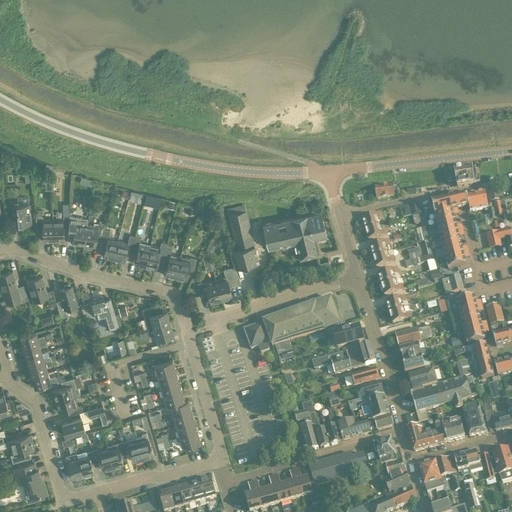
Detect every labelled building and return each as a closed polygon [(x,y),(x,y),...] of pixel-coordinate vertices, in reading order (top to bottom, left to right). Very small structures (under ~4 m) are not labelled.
[(473,166),(454,170),(457,188),(480,184),(478,171),(473,171),(473,166)] [(377,200),(394,198),(394,193),(398,192),(397,184),(375,187),(377,200)] [(126,197),(129,191),(123,188),(120,194),(126,197)] [(491,203),(499,201),(497,189),(489,191),(491,203)] [(488,210),(485,193),(468,196),(470,208),(470,213),(488,210)] [(159,207),(161,197),(146,194),(143,204),(159,207)] [(469,208),(470,208),(468,196),(467,195),(467,196),(459,198),(433,204),(432,204),(435,216),(458,210),(462,209),(469,208)] [(17,201),(10,201),(11,214),(17,214),(18,225),(31,224),(30,204),(17,205),(17,201)] [(495,209),(498,219),(503,218),(501,208),(500,203),(494,204),(495,209)] [(186,213),(194,215),(195,208),(188,206),(186,213)] [(411,217),(421,215),(419,206),(409,208),(411,217)] [(230,251),(235,266),(236,268),(258,263),(254,245),(246,210),(228,214),(236,249),(230,251)] [(435,216),(438,226),(455,222),(454,217),(459,215),(458,210),(435,216)] [(496,221),(495,210),(488,211),(490,222),(496,221)] [(320,213),(262,225),(267,248),(296,242),(300,258),(317,254),(313,239),(326,236),(320,213)] [(366,231),(380,227),(378,221),(383,219),(382,215),(363,220),(366,231)] [(69,228),(70,216),(69,216),(63,216),(63,220),(53,220),(53,241),(64,240),(64,228),(69,228)] [(72,244),(84,245),(86,225),(87,219),(70,216),(69,228),(69,232),(74,233),(72,244)] [(53,241),(53,220),(42,220),(42,217),(36,217),(37,228),(42,228),(42,230),(43,241),(53,241)] [(438,226),(441,237),(463,232),(462,226),(456,228),(455,222),(438,226)] [(102,237),(104,229),(104,225),(94,223),(94,226),(86,225),(84,245),(95,247),(97,236),(102,237)] [(380,227),(366,231),(368,241),(388,235),(386,230),(381,232),(380,227)] [(114,259),(118,241),(108,239),(109,230),(104,229),(102,237),(100,245),(105,246),(103,257),(114,259)] [(500,240),(511,237),(511,234),(511,229),(487,234),(490,250),(501,247),(500,240)] [(441,237),(443,248),(460,244),(459,238),(464,237),(463,232),(441,237)] [(132,252),(135,237),(130,235),(128,243),(118,241),(114,259),(124,261),(126,251),(132,252)] [(207,248),(208,253),(212,252),(218,239),(212,236),(207,248)] [(145,266),(150,245),(140,242),(141,238),(135,237),(132,252),(137,254),(135,264),(145,266)] [(431,241),(425,243),(429,257),(433,256),(435,255),(431,241)] [(163,260),(167,244),(161,242),(160,247),(150,245),(145,266),(155,268),(157,258),(163,260)] [(175,277),(180,256),(170,254),(172,247),(173,243),(168,242),(167,246),(167,244),(163,260),(162,264),(167,265),(165,275),(175,277)] [(373,258),(388,254),(386,248),(391,247),(390,242),(370,247),(373,258)] [(443,248),(446,259),(468,253),(467,248),(462,249),(460,244),(443,248)] [(408,252),(410,262),(411,262),(411,263),(421,259),(419,249),(408,252)] [(470,258),(468,253),(446,259),(448,269),(448,270),(466,265),(464,260),(470,258)] [(388,254),(373,258),(376,268),(395,262),(394,258),(389,259),(388,254)] [(180,256),(175,277),(186,279),(188,270),(193,271),(196,259),(189,257),(189,258),(180,256)] [(411,262),(410,262),(405,263),(407,269),(423,264),(427,263),(434,261),(433,256),(429,257),(421,259),(411,263),(411,262)] [(434,261),(427,263),(430,272),(437,270),(434,261)] [(320,265),(323,275),(329,273),(326,263),(320,265)] [(215,279),(221,300),(232,297),(229,287),(240,284),(236,268),(235,266),(223,269),(225,276),(215,279)] [(397,270),(378,275),(381,285),(400,280),(399,274),(397,270)] [(13,271),(0,274),(0,281),(6,304),(20,300),(21,301),(28,299),(24,285),(17,287),(13,271)] [(433,280),(434,280),(435,284),(440,283),(439,279),(440,278),(438,271),(431,273),(433,280)] [(47,296),(50,306),(51,306),(52,308),(57,307),(57,304),(56,302),(53,290),(46,292),(42,276),(27,280),(33,300),(47,296)] [(446,295),(463,290),(459,277),(442,282),(446,295)] [(210,303),(221,300),(215,279),(205,282),(205,281),(197,283),(201,295),(208,293),(210,303)] [(384,296),(403,290),(402,285),(400,280),(381,285),(384,296)] [(417,289),(428,287),(426,280),(416,282),(417,289)] [(62,301),(56,302),(57,304),(57,307),(60,317),(67,315),(65,309),(77,305),(72,286),(71,287),(70,285),(69,284),(64,285),(63,287),(64,289),(59,290),(62,301)] [(90,301),(83,303),(85,311),(90,310),(91,313),(96,311),(99,319),(104,317),(107,328),(114,326),(118,325),(115,315),(110,298),(104,300),(103,296),(90,300),(90,301)] [(459,313),(482,307),(481,302),(475,303),(474,298),(474,297),(456,302),(457,302),(459,313)] [(389,313),(403,309),(402,304),(406,303),(405,298),(386,303),(389,313)] [(315,305),(297,311),(280,317),(289,341),(324,331),(325,331),(344,324),(339,310),(335,311),(331,299),(315,305)] [(446,301),(438,303),(441,315),(449,313),(449,311),(451,311),(448,302),(447,302),(446,301)] [(160,304),(147,308),(142,310),(147,329),(170,322),(167,311),(162,312),(160,304)] [(486,308),(490,326),(505,323),(500,305),(486,308)] [(483,312),(482,307),(459,313),(462,323),(479,319),(478,313),(483,312)] [(411,319),(408,308),(403,310),(403,309),(389,313),(392,324),(411,319)] [(118,325),(114,326),(116,333),(123,331),(121,323),(118,314),(115,315),(118,325)] [(244,329),(251,350),(259,348),(261,353),(269,351),(267,345),(271,343),(272,348),(289,342),(289,341),(280,317),(244,329)] [(462,323),(465,334),(487,328),(486,323),(481,325),(479,319),(462,323)] [(173,333),(170,322),(147,329),(149,335),(155,333),(156,339),(159,346),(171,343),(169,336),(173,333)] [(489,334),(487,328),(465,334),(468,345),(467,345),(485,341),(485,340),(483,335),(489,334)] [(141,338),(149,336),(149,335),(147,329),(139,331),(141,338)] [(338,330),(330,332),(331,337),(334,336),(337,349),(362,342),(359,329),(339,334),(338,330)] [(399,348),(421,342),(418,330),(395,335),(399,348)] [(23,347),(45,340),(44,336),(38,338),(36,332),(20,336),(23,347)] [(511,343),(509,332),(494,336),(493,335),(496,347),(497,347),(496,347),(511,343)] [(454,348),(462,346),(460,338),(451,341),(453,349),(454,348)] [(26,357),(42,352),(41,347),(46,345),(45,340),(23,347),(26,357)] [(399,350),(402,361),(422,356),(422,357),(427,356),(426,350),(420,351),(419,345),(399,350)] [(478,364),(489,361),(486,346),(486,345),(474,348),(474,349),(478,364)] [(351,352),(347,353),(348,359),(352,370),(376,363),(371,346),(351,352)] [(464,355),(462,346),(454,348),(453,349),(456,357),(464,355)] [(29,367),(51,360),(50,356),(43,358),(42,352),(26,357),(29,367)] [(281,363),(294,359),(292,353),(279,357),(281,363)] [(315,362),(313,362),(315,370),(332,365),(335,375),(352,370),(348,359),(347,353),(326,358),(321,360),(315,362)] [(104,354),(97,356),(99,363),(106,361),(104,354)] [(425,368),(422,357),(422,356),(402,361),(405,373),(425,368)] [(32,377),(47,372),(46,367),(52,365),(51,360),(29,367),(32,377)] [(157,375),(175,370),(172,360),(154,365),(151,366),(152,370),(155,369),(157,375)] [(472,375),(468,361),(456,364),(460,379),(472,375)] [(489,361),(478,364),(482,380),(494,377),(493,377),(489,361)] [(511,372),(511,365),(511,361),(496,365),(495,364),(495,365),(498,377),(499,377),(498,376),(511,372)] [(159,379),(160,385),(178,380),(175,370),(157,375),(154,376),(155,380),(159,379)] [(352,376),(355,388),(363,385),(379,380),(377,370),(360,374),(352,376)] [(421,391),(423,390),(423,389),(437,385),(436,381),(433,371),(408,378),(413,393),(421,391)] [(35,387),(57,381),(57,383),(61,382),(65,380),(64,374),(56,377),(49,379),(47,372),(32,377),(35,387)] [(55,401),(74,396),(80,394),(78,387),(75,388),(74,385),(73,378),(65,380),(61,382),(63,388),(52,391),(55,401)] [(465,378),(423,390),(421,391),(413,393),(410,393),(416,414),(454,404),(456,411),(463,409),(461,402),(471,399),(471,398),(478,396),(473,379),(466,380),(465,378)] [(163,395),(181,390),(178,380),(160,385),(157,386),(158,390),(162,389),(163,395)] [(89,390),(97,388),(95,382),(87,384),(88,387),(89,390)] [(492,400),(500,398),(497,382),(489,384),(492,400)] [(361,388),(364,399),(364,400),(366,399),(383,394),(380,383),(361,388)] [(338,385),(330,388),(332,394),(340,392),(338,385)] [(161,401),(165,400),(167,406),(184,401),(181,390),(163,395),(160,397),(161,401)] [(0,419),(0,420),(16,416),(11,399),(5,401),(3,394),(0,394),(0,419)] [(74,396),(55,401),(58,412),(69,409),(71,415),(82,411),(81,405),(77,406),(74,396)] [(367,401),(366,399),(364,400),(364,399),(348,403),(351,413),(362,410),(364,418),(372,416),(373,421),(390,417),(384,396),(367,401)] [(329,400),(331,409),(339,407),(341,407),(338,398),(329,400)] [(173,416),(191,410),(188,400),(184,401),(167,406),(168,410),(172,409),(173,415),(173,416)] [(309,416),(315,414),(312,403),(302,406),(304,413),(308,412),(309,416)] [(490,403),(483,405),(485,412),(490,432),(496,430),(496,432),(511,428),(511,426),(509,414),(501,416),(500,414),(493,416),(492,411),(490,403)] [(466,409),(463,413),(470,439),(486,435),(479,405),(466,409)] [(89,417),(105,413),(103,406),(80,413),(83,423),(90,421),(89,417)] [(176,426),(194,421),(191,410),(173,416),(173,415),(170,416),(171,420),(174,419),(176,426)] [(329,411),(331,417),(329,418),(330,422),(332,428),(326,430),(331,445),(341,442),(332,410),(329,411)] [(334,410),(332,410),(341,442),(371,433),(370,430),(368,422),(355,426),(353,420),(346,422),(338,425),(334,410)] [(308,412),(304,413),(295,415),(297,423),(305,421),(307,428),(302,429),(308,452),(318,449),(312,426),(309,416),(308,412)] [(320,448),(331,445),(326,430),(321,431),(318,420),(317,420),(315,414),(309,416),(312,426),(314,426),(320,448)] [(143,430),(149,428),(145,416),(140,417),(143,430)] [(393,427),(390,417),(373,421),(368,422),(370,430),(377,428),(378,432),(393,427)] [(64,437),(84,431),(80,418),(60,424),(64,437)] [(442,421),(442,422),(443,428),(447,443),(465,439),(459,419),(451,421),(450,419),(442,421)] [(179,437),(197,431),(194,421),(176,426),(173,427),(174,431),(177,430),(179,436),(179,437)] [(435,425),(436,429),(431,431),(435,447),(447,443),(443,428),(442,422),(439,423),(436,423),(435,425)] [(414,452),(435,447),(431,431),(423,433),(421,425),(408,429),(414,452)] [(177,441),(180,440),(182,447),(200,442),(197,431),(179,437),(179,436),(176,437),(177,441)] [(34,448),(30,435),(4,443),(6,447),(11,446),(13,454),(10,455),(12,463),(31,457),(28,450),(34,448)] [(136,437),(122,442),(126,454),(130,453),(133,462),(136,461),(136,462),(143,460),(143,459),(137,441),(136,437)] [(63,446),(73,444),(72,438),(62,441),(63,446)] [(143,459),(153,456),(148,438),(137,441),(143,459)] [(395,456),(391,439),(373,444),(376,454),(377,453),(381,467),(397,462),(395,456)] [(107,446),(108,449),(113,467),(124,464),(121,455),(126,454),(122,442),(107,446)] [(103,470),(113,467),(108,449),(98,452),(97,449),(92,450),(95,463),(100,461),(103,470)] [(511,463),(508,449),(493,454),(499,475),(502,483),(511,479),(511,463)] [(90,464),(95,463),(92,450),(86,452),(87,455),(78,458),(83,476),(93,473),(90,464)] [(476,451),(464,454),(469,472),(470,472),(471,472),(474,471),(478,470),(483,469),(486,482),(494,480),(493,476),(499,475),(493,454),(492,454),(493,454),(488,455),(480,457),(477,457),(476,451)] [(313,479),(315,487),(369,471),(363,454),(352,458),(351,454),(309,466),(313,479)] [(464,454),(454,457),(458,472),(459,474),(461,473),(462,476),(464,477),(471,475),(470,472),(469,472),(464,454)] [(401,455),(395,456),(397,462),(397,463),(385,467),(389,480),(384,482),(389,493),(410,485),(407,476),(401,455)] [(452,457),(437,461),(443,484),(447,483),(445,477),(451,476),(452,475),(454,480),(452,481),(455,492),(460,491),(452,457)] [(73,479),(83,476),(78,458),(67,461),(73,479)] [(443,484),(437,461),(427,464),(422,465),(419,466),(419,468),(425,485),(427,493),(444,488),(443,484)] [(34,463),(13,469),(18,484),(25,482),(27,487),(24,488),(28,502),(44,498),(43,493),(47,492),(44,482),(42,482),(38,469),(36,469),(34,463)] [(308,479),(302,480),(299,470),(296,471),(303,497),(310,495),(313,507),(321,505),(315,487),(311,489),(308,480),(308,479)] [(292,500),(303,497),(296,471),(290,473),(293,483),(287,485),(292,500)] [(292,500),(287,485),(281,486),(278,476),(274,477),(282,503),(292,500)] [(272,506),(282,503),(274,477),(269,479),(272,489),(268,490),(272,506)] [(201,483),(206,501),(207,504),(211,503),(210,500),(217,498),(211,480),(201,483)] [(272,506),(268,490),(260,492),(257,482),(254,483),(261,509),(272,506)] [(201,483),(190,486),(196,504),(196,507),(201,506),(200,503),(206,501),(201,483)] [(249,511),(252,511),(261,509),(254,483),(249,485),(251,495),(245,496),(249,511)] [(189,506),(196,504),(190,486),(180,489),(185,507),(186,510),(190,509),(189,506)] [(374,511),(390,511),(416,501),(411,486),(388,496),(386,497),(388,500),(372,507),(374,511)] [(473,486),(464,488),(466,494),(474,492),(473,486)] [(180,489),(170,492),(175,510),(175,511),(179,511),(179,509),(185,507),(180,489)] [(169,511),(175,511),(175,510),(170,492),(159,496),(164,511),(169,511)] [(466,494),(463,494),(468,511),(479,509),(478,504),(483,503),(481,493),(475,495),(474,492),(466,494)]
